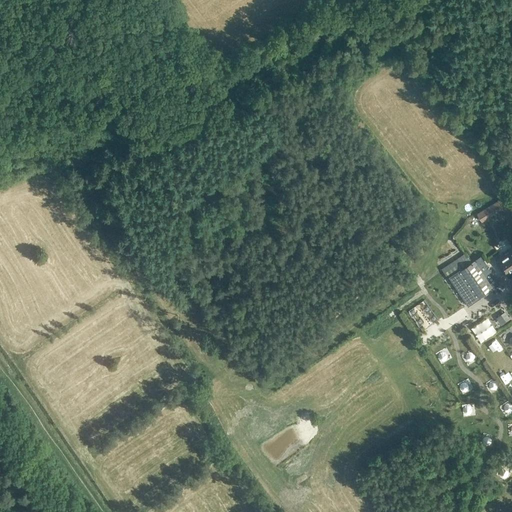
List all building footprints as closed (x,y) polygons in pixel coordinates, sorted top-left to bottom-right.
[(490,205),(483,210),(489,218),(495,214),(490,205)] [(511,248),(497,258),(495,259),(505,275),(511,270),(511,248)] [(470,304),(494,288),(475,259),(450,276),(470,304)] [(488,310),(489,315),(498,312),(496,307),(488,310)] [(437,310),(424,321),(432,330),(444,319),(437,310)] [(466,317),(457,324),(460,329),(470,323),(466,317)] [(494,320),(496,325),(503,322),(500,317),(494,320)] [(433,334),(428,337),(431,344),(436,341),(433,334)] [(357,380),(359,385),(369,382),(367,376),(357,380)]
